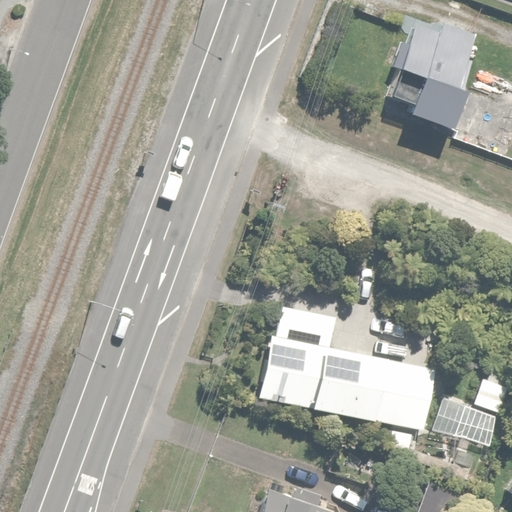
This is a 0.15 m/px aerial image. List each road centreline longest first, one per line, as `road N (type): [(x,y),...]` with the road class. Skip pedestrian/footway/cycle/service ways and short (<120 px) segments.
road 1 (primary): [(63,511),(251,0)]
road 2 (residential): [(66,0),(0,180)]
